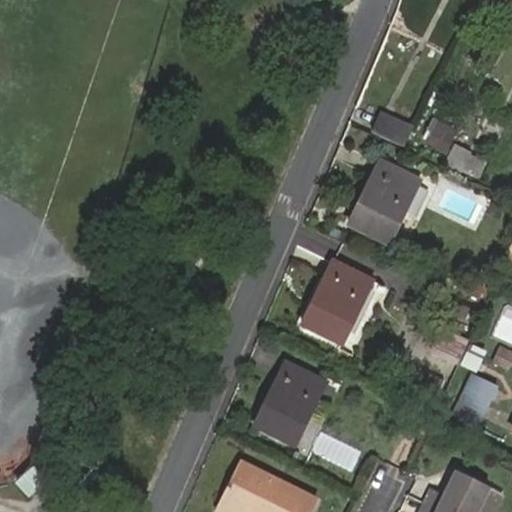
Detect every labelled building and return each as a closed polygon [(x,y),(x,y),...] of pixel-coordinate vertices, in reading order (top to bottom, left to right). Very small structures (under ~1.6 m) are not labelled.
[(511,0),(476,0),(511,17),(511,0)] [(385,107),(376,125),(407,140),(416,122),(385,107)] [(432,119),(422,144),(445,153),(456,129),(432,119)] [(417,183),(378,165),(349,227),(388,245),(417,183)] [(370,283),(332,265),(304,325),(341,343),(370,283)] [(460,359),(467,337),(439,328),(432,351),(460,359)] [(509,371),(511,363),(511,352),(498,346),(490,363),(509,371)] [(323,384),(285,365),(255,427),(294,445),(323,384)] [(473,374),(450,418),(475,431),(498,387),(473,374)] [(250,511),(307,511),(315,498),(238,459),(220,495),(251,511),(250,511)] [(426,505),(439,511),(477,511),(489,489),(454,472),(442,495),(433,491),(426,505)] [(117,503),(135,509),(142,492),(124,485),(117,503)] [(223,511),(250,511),(251,511),(220,495),(214,507),(223,511)]
